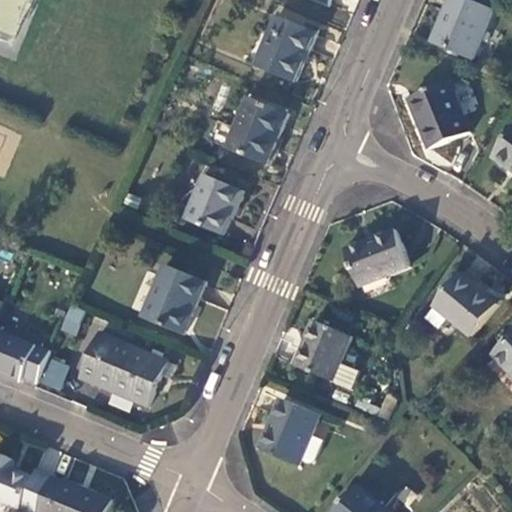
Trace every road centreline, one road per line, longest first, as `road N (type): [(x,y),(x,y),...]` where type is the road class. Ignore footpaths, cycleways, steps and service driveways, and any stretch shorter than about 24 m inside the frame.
road 1 (residential): [(198,484),(337,146)]
road 2 (residential): [(0,402),(198,484)]
road 3 (residential): [(337,146),(445,194),(511,246)]
road 4 (residential): [(337,146),(398,0)]
